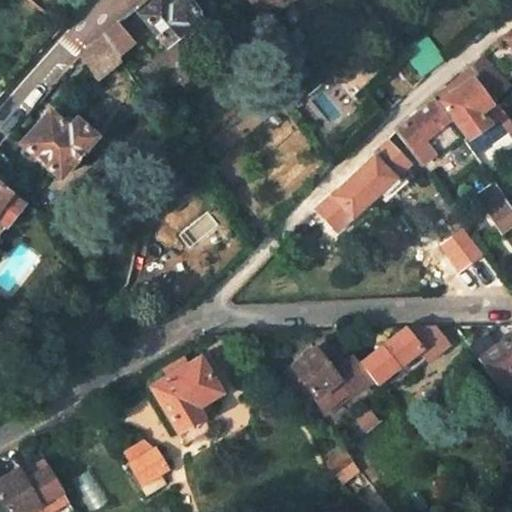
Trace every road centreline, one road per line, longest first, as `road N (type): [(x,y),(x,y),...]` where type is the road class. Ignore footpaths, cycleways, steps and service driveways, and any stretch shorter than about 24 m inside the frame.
road 1 (residential): [(190,317),(511,16)]
road 2 (residential): [(190,317),(511,308)]
road 3 (residential): [(0,433),(190,317)]
road 4 (unclassified): [(110,9),(0,128)]
